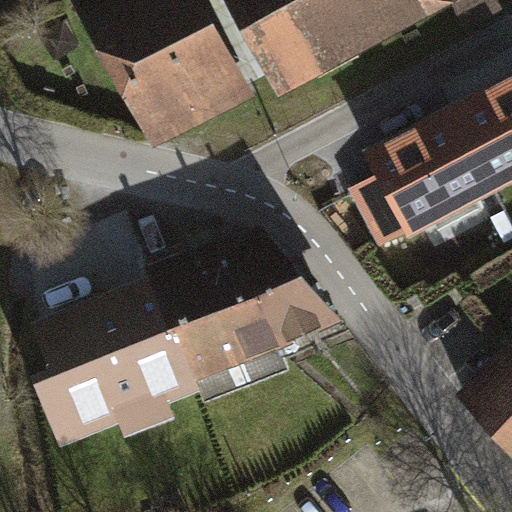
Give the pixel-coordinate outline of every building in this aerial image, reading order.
[(183,0),(73,0),(68,3),(134,130),(149,156),(241,108),(183,0)] [(220,0),(272,95),(445,1),(463,34),(503,12),(496,0),(220,0)] [(383,242),(511,173),(511,78),(491,89),(413,131),(373,152),(384,173),(355,189),(383,242)] [(262,233),(235,245),(275,338),(330,313),(308,286),(316,280),(299,260),(292,266),(262,233)] [(154,280),(192,371),(275,338),(235,245),(211,255),(185,266),(180,253),(164,260),(149,266),(154,280)] [(154,280),(48,325),(66,372),(50,379),(66,430),(162,392),(161,387),(194,374),(192,371),(154,280)] [(449,389),(511,450),(511,348),(501,337),(449,389)] [(52,510),(52,511),(97,511),(94,499),(52,510)]
